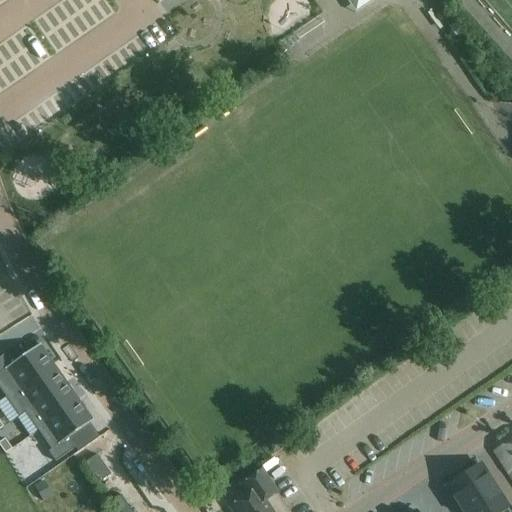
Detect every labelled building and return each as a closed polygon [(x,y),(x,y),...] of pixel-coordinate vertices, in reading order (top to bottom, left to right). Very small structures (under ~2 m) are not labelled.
[(346,0),(356,13),(374,0),(346,0)] [(451,0),(432,0),(431,2),(440,15),(455,4),(451,0)] [(54,366),(41,347),(16,364),(0,374),(0,376),(13,395),(54,366)] [(9,354),(0,360),(0,374),(16,364),(9,354)] [(67,385),(54,366),(13,395),(26,414),(67,385)] [(80,404),(67,385),(26,414),(39,432),(80,404)] [(93,423),(80,404),(39,432),(51,451),(52,451),(68,440),(93,423)] [(48,453),(55,463),(75,450),(68,440),(52,451),(51,451),(48,453)] [(511,440),(495,451),(511,478),(511,440)] [(11,451),(4,441),(0,444),(0,449),(4,456),(11,451)] [(86,463),(99,483),(111,475),(98,456),(86,463)] [(506,507),(478,465),(445,486),(461,511),(505,511),(503,509),(506,507)] [(78,510),(98,502),(82,466),(63,474),(78,510)] [(111,481),(117,493),(136,482),(129,470),(111,481)] [(273,511),(266,500),(278,492),(263,470),(242,484),(248,494),(230,507),(233,511),(273,511)] [(42,501),(51,496),(43,482),(34,487),(42,501)]
